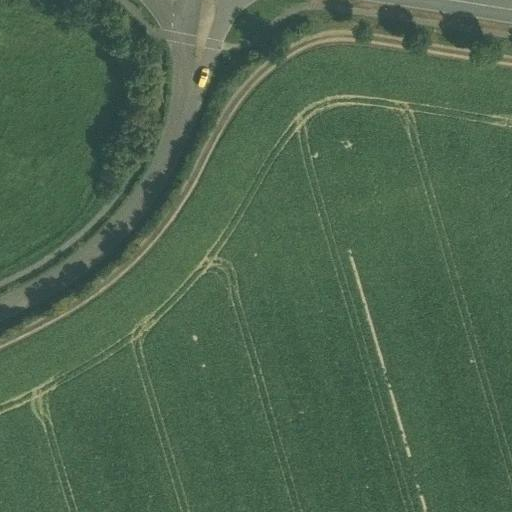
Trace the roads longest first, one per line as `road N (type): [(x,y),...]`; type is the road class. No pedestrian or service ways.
road 1 (track): [(0,340),(95,292),(123,266),(157,229),(230,97),(279,54),(347,32),(511,56)]
road 2 (unclassified): [(0,308),(82,263),(120,230),(170,145),(186,91)]
